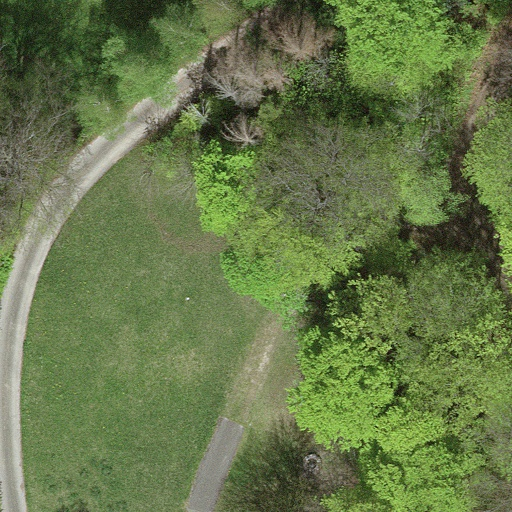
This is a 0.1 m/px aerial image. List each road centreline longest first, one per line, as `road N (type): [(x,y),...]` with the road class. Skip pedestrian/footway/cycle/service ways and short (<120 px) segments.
road 1 (track): [(9,511),(0,401),(8,319),(43,219),(175,93),(309,0)]
road 2 (track): [(492,200),(439,215),(353,263),(240,421),(204,511)]
road 3 (track): [(492,200),(486,113),(511,65)]
